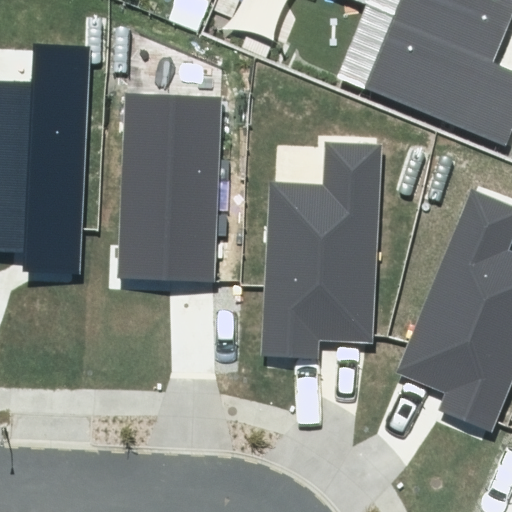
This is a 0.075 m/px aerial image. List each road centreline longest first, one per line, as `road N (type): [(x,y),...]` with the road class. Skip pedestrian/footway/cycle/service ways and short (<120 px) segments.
road 1 (unknown): [(94,0),(65,511)]
road 2 (residential): [(0,484),(198,500),(220,511)]
